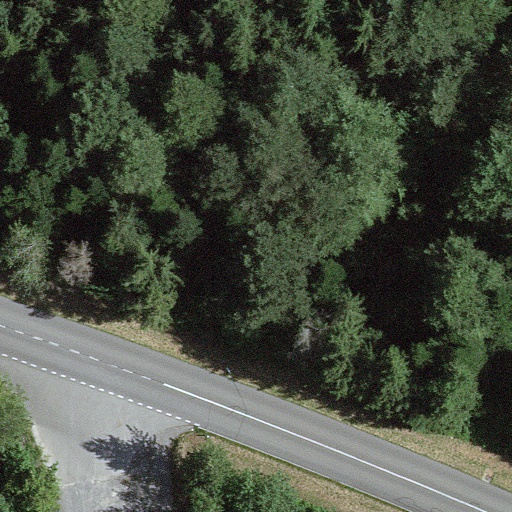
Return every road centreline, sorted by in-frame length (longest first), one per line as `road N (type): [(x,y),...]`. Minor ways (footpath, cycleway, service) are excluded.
road 1 (tertiary): [(487,511),(0,321)]
road 2 (track): [(107,511),(100,355)]
